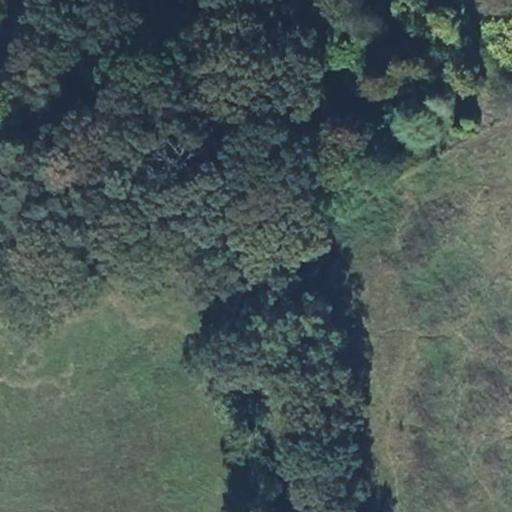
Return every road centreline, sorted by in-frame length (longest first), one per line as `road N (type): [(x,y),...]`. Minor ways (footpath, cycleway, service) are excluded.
road 1 (unknown): [(216,0),(302,511)]
road 2 (tertiary): [(0,130),(42,0)]
